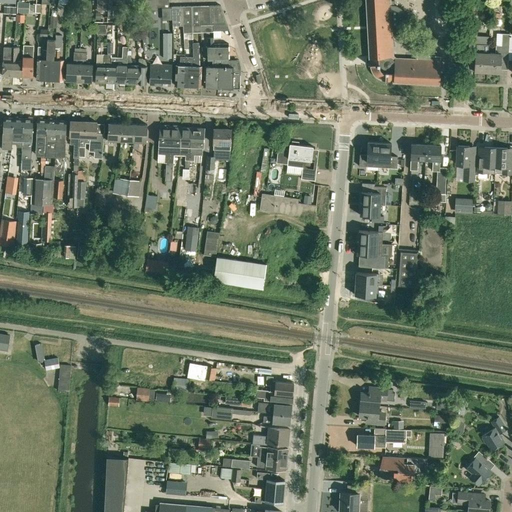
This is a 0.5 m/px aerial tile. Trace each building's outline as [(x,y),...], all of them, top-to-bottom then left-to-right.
[(107,11),(106,0),(97,0),(98,11),(107,11)] [(124,12),(123,0),(115,0),(116,12),(124,12)] [(393,40),(391,41),(391,31),(392,31),(394,31),(395,30),(396,30),(397,29),(398,28),(399,28),(400,27),(401,26),(402,24),(402,23),(403,22),(403,21),(403,19),(403,18),(403,17),(403,15),(403,14),(402,13),(402,12),(401,10),(400,9),(399,8),(398,8),(397,7),(396,6),(394,6),(393,5),(394,1),(393,1),(391,1),(389,1),(389,0),(366,0),(369,58),(371,58),(371,64),(370,64),(370,66),(371,66),(372,69),(375,75),(377,77),(379,79),(382,79),(384,80),(385,82),(387,82),(387,80),(393,80),(393,82),(439,84),(440,61),(396,58),(392,56),(392,47),(394,46),(393,40)] [(183,25),(182,6),(172,6),(172,25),(183,25)] [(183,32),(192,32),(191,6),(182,6),(183,25),(183,32)] [(201,32),(201,24),(200,6),(191,6),(192,32),(201,32)] [(200,6),(201,24),(209,24),(209,6),(200,6)] [(209,24),(222,24),(227,24),(221,6),(209,6),(209,24)] [(25,14),(16,14),(15,22),(24,22),(25,14)] [(107,24),(97,24),(97,34),(106,34),(107,24)] [(172,32),(163,32),(163,58),(166,58),(167,59),(168,59),(169,58),(172,58),(172,32)] [(212,60),(221,60),(228,60),(228,59),(228,44),(213,44),(213,38),(208,38),(208,60),(212,60)] [(104,42),(104,52),(112,52),(112,42),(104,42)] [(193,42),(193,57),(191,86),(200,86),(201,66),(199,66),(200,43),(193,42)] [(24,44),(23,60),(22,77),(25,77),(26,78),(29,79),(30,77),(32,77),(34,45),(24,44)] [(474,71),(486,72),(487,51),(481,51),(481,44),(468,44),(467,64),(474,64),(474,71)] [(507,66),(508,51),(508,46),(496,45),(496,51),(487,51),(486,72),(499,73),(500,66),(507,66)] [(127,65),(127,55),(128,46),(124,46),(123,55),(123,57),(118,57),(117,65),(116,83),(126,83),(127,65)] [(9,76),(12,76),(13,47),(3,47),(2,76),(3,76),(5,77),(8,77),(9,76)] [(21,77),(22,77),(23,60),(18,60),(19,48),(13,47),(12,76),(15,77),(16,78),(19,78),(21,77)] [(37,79),(45,79),(46,47),(38,47),(37,79)] [(45,79),(54,80),(55,60),(50,60),(51,47),(46,47),(45,79)] [(54,80),(62,80),(63,60),(59,60),(59,48),(55,48),(55,60),(54,80)] [(66,80),(79,81),(80,48),(75,48),(75,52),(74,52),(73,63),(66,63),(66,80)] [(80,48),(79,81),(91,81),(92,64),(86,64),(87,52),(86,52),(86,49),(80,48)] [(95,81),(106,82),(107,54),(103,54),(102,64),(96,63),(95,81)] [(107,54),(106,82),(116,83),(117,65),(111,64),(111,54),(107,54)] [(126,83),(138,84),(139,66),(138,66),(138,65),(131,65),(132,55),(127,55),(127,65),(126,83)] [(175,85),(183,85),(184,56),(180,56),(180,65),(176,65),(175,85)] [(183,85),(191,86),(193,57),(184,56),(183,85)] [(139,66),(138,84),(146,84),(147,66),(143,66),(143,59),(139,58),(138,65),(138,66),(139,66)] [(239,87),(239,66),(235,66),(235,59),(228,59),(228,60),(221,60),(212,60),(212,64),(216,64),(216,66),(217,66),(217,87),(233,88),(233,87),(239,87)] [(171,85),(172,65),(151,64),(150,84),(171,85)] [(217,66),(216,66),(204,66),(203,86),(217,87),(217,66)] [(12,143),(12,133),(13,118),(4,117),(3,133),(8,133),(8,142),(5,142),(4,157),(11,157),(12,143)] [(13,118),(12,133),(12,143),(17,143),(16,160),(21,160),(22,143),(22,141),(23,118),(13,118)] [(33,119),(23,118),(22,141),(22,143),(22,151),(31,151),(32,144),(32,134),(33,119)] [(36,134),(35,154),(45,154),(46,145),(46,135),(47,119),(37,119),(36,134)] [(46,145),(45,154),(55,155),(55,145),(55,143),(57,120),(47,119),(46,135),(46,145)] [(55,145),(55,155),(59,155),(65,155),(66,136),(67,121),(57,120),(55,143),(55,145)] [(79,147),(79,144),(81,121),(70,121),(70,136),(70,144),(74,144),(73,158),(74,158),(73,171),(78,171),(78,170),(78,156),(79,147)] [(96,122),(81,121),(79,144),(79,147),(85,147),(85,143),(86,137),(90,137),(95,137),(96,137),(96,133),(96,124),(96,122)] [(108,141),(121,141),(122,123),(109,122),(108,141)] [(134,123),(122,123),(121,141),(133,142),(134,123)] [(134,123),(133,142),(133,148),(138,148),(138,142),(147,142),(147,124),(134,123)] [(164,162),(166,162),(168,162),(170,127),(168,127),(167,125),(163,125),(162,126),(160,126),(158,151),(165,152),(164,162)] [(180,145),(181,127),(178,127),(177,125),(173,125),(172,127),(170,127),(168,162),(166,162),(164,181),(172,181),(173,159),(174,152),(179,153),(180,145)] [(189,160),(189,155),(191,128),(181,127),(180,145),(179,153),(185,153),(185,155),(185,160),(185,169),(189,169),(190,160),(189,160)] [(191,128),(189,155),(189,160),(190,160),(194,160),(194,153),(201,154),(202,146),(203,146),(204,128),(198,128),(198,127),(192,127),(192,128),(191,128)] [(230,149),(231,129),(214,129),(213,149),(230,149)] [(103,134),(96,133),(96,137),(95,137),(90,137),(89,150),(94,150),(102,151),(103,134)] [(302,167),(301,179),(315,181),(316,169),(313,168),(315,153),(312,152),(313,147),(299,145),(299,142),(292,141),(291,144),(290,144),(288,158),(287,165),(302,167)] [(366,166),(378,167),(379,143),(367,142),(367,155),(360,154),(359,166),(366,166)] [(391,143),(379,143),(378,167),(397,168),(398,156),(391,156),(391,143)] [(418,159),(424,159),(425,145),(411,144),(410,170),(417,170),(418,159)] [(439,171),(440,167),(441,145),(425,145),(424,159),(433,160),(432,171),(439,171)] [(457,146),(456,164),(463,165),(463,171),(463,180),(474,181),(474,172),(475,157),(469,156),(469,147),(457,146)] [(477,157),(476,172),(487,173),(488,166),(495,166),(495,148),(483,147),(483,157),(477,157)] [(495,166),(494,173),(501,173),(511,174),(511,173),(511,158),(507,158),(507,148),(495,148),(495,166)] [(205,169),(207,169),(214,169),(215,157),(206,156),(205,169)] [(51,177),(51,166),(42,166),(42,177),(51,177)] [(78,171),(78,174),(76,206),(85,207),(85,197),(87,197),(87,191),(85,191),(85,177),(84,177),(84,170),(78,170),(78,171)] [(67,206),(76,206),(78,174),(73,173),(68,173),(67,206)] [(14,194),(16,177),(5,176),(3,193),(14,194)] [(113,193),(127,195),(129,180),(115,178),(113,190),(113,193)] [(445,179),(436,178),(435,193),(445,193),(445,179)] [(43,212),(43,203),(44,179),(36,179),(33,179),(32,186),(32,203),(31,202),(30,214),(43,214),(43,212)] [(44,179),(43,203),(51,203),(53,179),(44,179)] [(64,180),(55,179),(53,197),(62,198),(64,180)] [(194,194),(194,179),(186,179),(186,194),(194,194)] [(129,180),(127,195),(133,196),(139,197),(141,181),(129,180)] [(380,204),(380,205),(385,205),(386,187),(374,186),(374,192),(361,192),(361,203),(380,204)] [(112,193),(113,193),(113,190),(97,188),(95,203),(111,205),(112,193)] [(260,210),(290,215),(314,218),(316,207),(299,204),(300,201),(262,195),(260,210)] [(463,198),(463,211),(471,212),(471,199),(463,198)] [(497,200),(497,201),(494,200),(493,213),(510,215),(511,201),(497,200)] [(380,204),(361,203),(360,215),(372,216),(371,222),(384,223),(384,216),(379,216),(380,205),(380,204)] [(44,212),(42,241),(50,241),(51,212),(44,212)] [(1,221),(0,227),(0,243),(14,246),(16,222),(1,221)] [(27,249),(29,223),(18,222),(16,248),(27,249)] [(358,242),(382,244),(383,232),(382,232),(383,226),(378,225),(378,232),(359,230),(358,242)] [(207,231),(204,255),(216,257),(219,233),(207,231)] [(187,233),(185,250),(196,251),(198,234),(187,233)] [(42,253),(42,246),(42,243),(31,242),(31,252),(42,253)] [(381,255),(382,244),(358,242),(357,254),(359,254),(369,255),(368,267),(384,268),(385,256),(381,255)] [(76,245),(64,245),(64,256),(75,257),(76,245)] [(78,246),(77,257),(87,259),(88,247),(78,246)] [(416,288),(418,250),(398,249),(396,287),(416,288)] [(216,257),(212,281),(262,288),(265,264),(216,257)] [(168,265),(168,261),(147,259),(145,270),(167,273),(168,265)] [(167,273),(167,274),(175,275),(176,266),(168,265),(167,273)] [(212,269),(197,267),(195,278),(210,280),(212,269)] [(356,272),(355,283),(377,284),(377,273),(356,272)] [(376,296),(377,284),(355,283),(355,294),(376,296)] [(10,335),(0,333),(0,348),(7,350),(10,335)] [(45,360),(41,344),(36,344),(39,362),(44,361),(45,366),(46,370),(44,371),(48,370),(46,370),(46,369),(60,367),(58,358),(45,360)] [(190,363),(188,377),(204,380),(205,378),(214,380),(216,368),(190,363)] [(71,366),(60,365),(58,391),(69,392),(71,366)] [(272,386),(271,393),(293,395),(294,383),(273,381),(273,377),(268,376),(267,385),(272,386)] [(190,379),(174,378),(173,391),(189,392),(190,379)] [(361,391),(360,404),(379,405),(379,401),(387,401),(387,400),(394,401),(394,393),(392,393),(393,388),(375,387),(375,393),(368,392),(361,391)] [(148,401),(149,389),(137,388),(136,400),(148,401)] [(293,395),(271,393),(268,391),(255,389),(254,397),(264,398),(264,400),(292,403),(293,395)] [(108,406),(109,406),(119,406),(119,397),(109,397),(108,406)] [(450,399),(436,398),(435,409),(449,410),(450,399)] [(462,416),(464,399),(454,398),(452,415),(462,416)] [(259,402),(258,412),(273,413),(291,415),(292,405),(259,402)] [(360,404),(359,416),(365,416),(373,417),(372,423),(383,424),(384,417),(381,417),(381,411),(378,411),(379,405),(360,404)] [(233,409),(212,407),(211,417),(224,418),(232,419),(232,413),(233,409)] [(263,416),(263,422),(272,423),(277,423),(284,424),(290,424),(291,415),(273,413),(272,417),(263,416)] [(448,416),(435,415),(434,426),(447,427),(448,416)] [(506,429),(498,417),(490,422),(494,428),(482,436),(482,437),(481,438),(485,444),(486,443),(491,451),(504,442),(498,434),(506,429)] [(450,429),(461,431),(463,420),(452,418),(450,429)] [(267,443),(280,444),(288,445),(289,429),(268,427),(267,436),(259,435),(259,440),(252,439),(251,443),(267,445),(267,443)] [(405,436),(405,430),(404,430),(393,429),(374,429),(374,435),(357,434),(357,447),(385,447),(385,442),(405,443),(405,436)] [(431,432),(430,456),(443,457),(444,433),(431,432)] [(198,451),(208,452),(210,452),(212,439),(199,438),(198,451)] [(288,449),(268,447),(258,446),(257,457),(287,459),(288,449)] [(483,483),(491,472),(486,468),(491,463),(478,452),(473,457),(474,458),(466,469),(472,474),(469,478),(478,485),(481,481),(483,483)] [(391,471),(393,471),(393,479),(411,480),(411,472),(420,472),(426,464),(426,458),(382,456),(379,467),(391,468),(391,471)] [(106,470),(127,471),(128,458),(106,457),(106,470)] [(286,470),(287,459),(257,457),(256,467),(286,470)] [(232,459),(231,466),(249,469),(250,461),(232,459)] [(166,472),(187,472),(187,463),(166,463),(166,472)] [(196,477),(216,478),(216,466),(196,465),(196,477)] [(231,467),(219,467),(218,478),(231,478),(231,467)] [(232,469),(231,481),(239,482),(240,470),(232,469)] [(127,471),(106,470),(105,483),(126,484),(127,471)] [(257,472),(257,479),(263,479),(262,488),(284,490),(285,481),(269,479),(269,473),(257,472)] [(167,479),(166,492),(187,493),(188,481),(167,479)] [(432,479),(432,486),(442,487),(442,479),(432,479)] [(105,483),(105,496),(125,497),(126,484),(105,483)] [(370,486),(347,485),(347,493),(340,492),(339,511),(354,511),(357,511),(358,499),(369,500),(370,486)] [(255,497),(254,503),(261,503),(261,501),(282,503),(284,490),(262,488),(261,497),(255,497)] [(467,505),(467,511),(481,511),(487,511),(489,501),(484,500),(484,494),(475,493),(457,492),(456,504),(467,505)] [(124,510),(125,497),(105,496),(104,509),(124,510)] [(146,511),(211,511),(212,507),(160,503),(159,511),(147,511),(146,511)]
